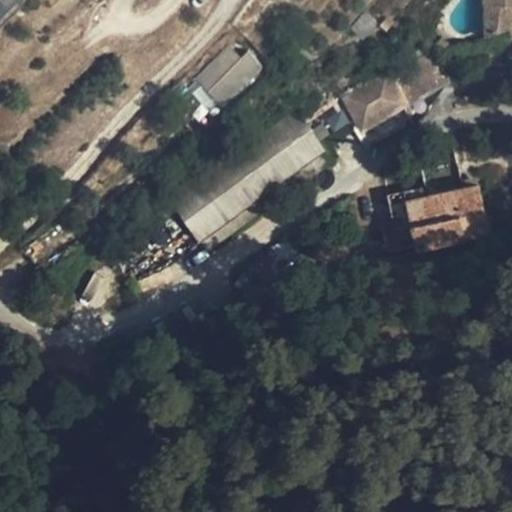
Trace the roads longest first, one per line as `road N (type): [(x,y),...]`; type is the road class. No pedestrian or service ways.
road 1 (unclassified): [(511,113),(457,116),(401,145),(221,282),(104,330),(35,337),(0,312)]
road 2 (unclassified): [(0,247),(233,0)]
